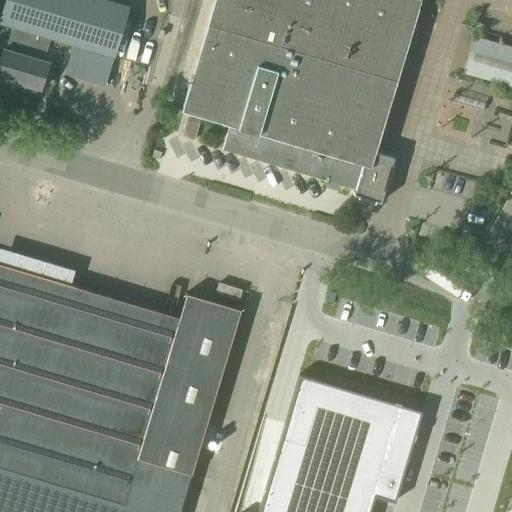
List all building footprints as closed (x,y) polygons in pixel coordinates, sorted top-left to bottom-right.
[(0,62),(0,77),(0,78),(0,83),(23,90),(24,85),(42,90),(50,63),(44,62),(51,39),(115,57),(129,8),(103,0),(6,0),(0,23),(14,27),(7,51),(4,50),(0,62)] [(217,0),(214,0),(182,110),(189,112),(202,116),(230,124),(223,149),(356,189),(354,194),(381,202),(395,157),(375,151),(396,80),(309,54),(317,30),(217,0)] [(217,0),(317,30),(309,54),(396,80),(420,0),(217,0)] [(462,72),(511,87),(511,47),(474,36),(462,72)] [(189,112),(181,136),(194,140),(202,116),(189,112)] [(0,511),(179,511),(240,310),(187,294),(179,318),(0,264),(0,511)] [(215,293),(238,300),(241,290),(218,284),(215,293)] [(423,403),(300,368),(257,511),(368,511),(373,497),(393,503),(423,403)]
